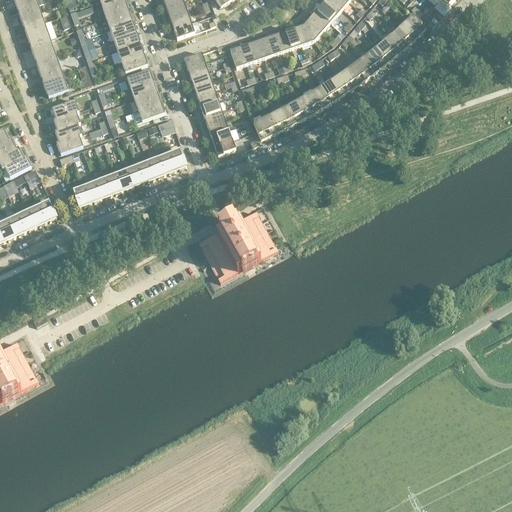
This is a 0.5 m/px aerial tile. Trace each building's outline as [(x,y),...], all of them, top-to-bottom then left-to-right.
[(39,8),(36,0),(13,0),(19,15),(39,8)] [(125,3),(124,0),(99,0),(103,11),(125,3)] [(185,6),(182,0),(171,0),(163,3),(167,12),(185,6)] [(230,5),(226,0),(214,0),(221,10),(230,5)] [(343,12),(329,0),(328,0),(322,6),(336,19),(343,12)] [(349,5),(343,0),(329,0),(343,12),(349,5)] [(386,4),(382,0),(378,4),(382,8),(386,4)] [(456,0),(442,0),(438,5),(446,12),(456,0)] [(129,14),(125,3),(103,11),(106,22),(129,14)] [(188,16),(185,6),(167,12),(170,22),(188,16)] [(336,19),(322,6),(316,14),(330,26),(336,19)] [(45,25),(39,8),(19,15),(25,32),(45,25)] [(378,13),(374,9),(370,14),(374,17),(378,13)] [(65,10),(59,13),(61,19),(67,17),(65,10)] [(133,24),(129,14),(106,22),(110,32),(133,24)] [(330,26),(316,14),(310,21),(324,33),(330,26)] [(374,17),(370,14),(366,18),(370,22),(374,17)] [(191,25),(188,16),(170,22),(174,32),(191,25)] [(426,32),(413,19),(405,26),(418,39),(426,32)] [(324,33),(310,21),(303,28),(314,44),(324,33)] [(69,23),(62,25),(64,32),(71,30),(69,23)] [(366,27),(362,23),(358,27),(362,31),(366,27)] [(137,35),(133,24),(110,32),(114,43),(137,35)] [(51,42),(45,25),(25,32),(31,49),(51,42)] [(195,36),(191,25),(174,32),(177,42),(195,36)] [(418,39),(405,26),(398,32),(411,46),(418,39)] [(362,31),(358,27),(354,32),(358,35),(362,31)] [(314,44),(303,28),(294,31),(300,49),(314,44)] [(300,49),(294,31),(285,34),(291,52),(300,49)] [(411,46),(398,32),(391,38),(404,53),(411,46)] [(291,52),(285,34),(276,38),(282,55),(291,52)] [(140,46),(137,35),(114,43),(118,54),(140,46)] [(354,41),(349,37),(346,41),(350,45),(354,41)] [(282,55),(276,38),(267,41),(273,59),(282,55)] [(404,53),(391,38),(384,45),(396,59),(404,53)] [(273,59),(267,41),(258,44),(264,62),(273,59)] [(350,45),(346,41),(342,46),(346,49),(350,45)] [(57,59),(51,42),(31,49),(37,66),(57,59)] [(264,62),(258,44),(249,47),(255,65),(264,62)] [(396,59),(384,45),(377,51),(388,66),(396,59)] [(144,57),(140,46),(118,54),(121,65),(144,57)] [(255,65),(249,47),(240,50),(246,68),(255,65)] [(246,68),(240,50),(230,54),(236,71),(246,68)] [(388,66),(377,51),(369,57),(381,72),(388,66)] [(206,66),(202,56),(184,62),(188,72),(206,66)] [(148,68),(144,57),(121,65),(125,76),(148,68)] [(381,72),(369,57),(362,63),(373,78),(381,72)] [(62,76),(57,59),(37,66),(43,83),(62,76)] [(373,78),(362,63),(354,68),(365,84),(373,78)] [(209,76),(206,66),(188,72),(191,82),(209,76)] [(365,84),(354,68),(346,74),(357,90),(365,84)] [(154,84),(150,73),(127,81),(131,92),(154,84)] [(357,90),(346,74),(338,80),(349,95),(357,90)] [(69,93),(62,76),(43,83),(49,100),(69,93)] [(212,85),(209,76),(191,82),(194,92),(212,85)] [(349,95),(338,80),(330,85),(340,101),(349,95)] [(157,95),(154,84),(131,92),(135,102),(157,95)] [(216,95),(212,85),(194,92),(198,101),(216,95)] [(340,101),(330,85),(322,90),(332,106),(340,101)] [(332,106),(322,90),(314,95),(323,111),(332,106)] [(161,105),(157,95),(135,102),(138,113),(161,105)] [(219,105),(216,95),(198,101),(201,111),(219,105)] [(323,111),(314,95),(305,100),(315,117),(323,111)] [(315,117),(305,100),(297,105),(306,121),(315,117)] [(52,111),(56,122),(77,115),(77,116),(79,115),(75,103),(52,111)] [(165,116),(161,105),(138,113),(138,114),(133,116),(137,126),(165,116)] [(222,114),(219,105),(201,111),(204,120),(222,114)] [(306,121),(297,105),(289,110),(297,126),(306,121)] [(297,126),(289,110),(280,114),(289,131),(297,126)] [(226,124),(222,114),(204,120),(208,130),(226,124)] [(289,131),(280,114),(272,118),(280,135),(289,131)] [(56,122),(54,123),(58,134),(78,127),(81,126),(77,116),(77,115),(56,122)] [(280,135),(272,118),(263,122),(271,140),(280,135)] [(271,140),(263,122),(254,127),(261,144),(271,140)] [(172,123),(171,123),(158,128),(160,133),(174,129),(172,123)] [(229,134),(226,124),(208,130),(211,140),(229,134)] [(58,134),(55,134),(59,145),(59,146),(79,139),(80,139),(82,138),(78,127),(58,134)] [(157,128),(149,131),(151,137),(159,134),(157,128)] [(0,133),(0,147),(9,142),(4,132),(0,133)] [(143,133),(137,135),(139,142),(145,140),(143,133)] [(233,143),(229,134),(211,140),(215,150),(233,143)] [(59,146),(59,145),(57,146),(61,158),(83,150),(80,139),(79,139),(59,146)] [(16,151),(11,141),(9,142),(0,147),(0,159),(17,152),(16,151)] [(236,154),(233,143),(215,150),(218,160),(236,154)] [(24,160),(19,150),(16,151),(17,152),(0,159),(0,166),(3,172),(5,171),(5,170),(24,161),(24,160)] [(180,153),(169,157),(176,174),(187,170),(180,153)] [(176,174),(169,157),(158,161),(165,178),(176,174)] [(74,163),(72,158),(59,162),(62,168),(74,163)] [(31,170),(26,159),(24,160),(24,161),(5,170),(5,171),(10,181),(31,170)] [(165,178),(158,161),(148,165),(155,183),(165,178)] [(155,183),(148,165),(137,169),(144,187),(155,183)] [(144,187),(137,169),(127,173),(133,191),(144,187)] [(38,178),(35,172),(24,178),(27,183),(38,178)] [(133,191),(127,173),(116,177),(123,195),(133,191)] [(123,195),(116,177),(105,181),(112,199),(123,195)] [(19,180),(14,183),(17,189),(23,186),(19,180)] [(112,199),(105,181),(95,186),(101,203),(112,199)] [(13,183),(5,188),(10,197),(18,193),(13,183)] [(101,203),(95,186),(84,190),(91,207),(101,203)] [(91,207),(84,190),(73,194),(80,211),(91,207)] [(49,204),(38,209),(46,226),(57,221),(49,204)] [(46,226),(38,209),(28,214),(36,231),(46,226)] [(36,231),(28,214),(18,219),(26,236),(36,231)] [(262,226),(257,216),(236,227),(233,223),(221,229),(218,231),(220,236),(199,247),(220,286),(278,255),(262,226)] [(26,236),(18,219),(7,224),(15,241),(26,236)] [(15,241),(7,224),(0,226),(0,234),(5,245),(15,241)] [(37,330),(48,324),(46,322),(45,318),(44,318),(33,324),(37,330)] [(0,406),(39,385),(17,346),(0,355),(0,406)]
